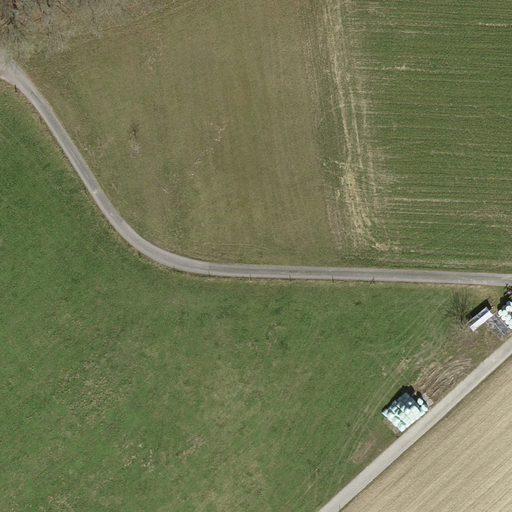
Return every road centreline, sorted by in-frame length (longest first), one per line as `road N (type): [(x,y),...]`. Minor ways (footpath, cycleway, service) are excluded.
road 1 (track): [(511,262),(231,250),(173,228),(128,187),(44,70),(0,31)]
road 2 (unclassified): [(511,352),(341,511)]
